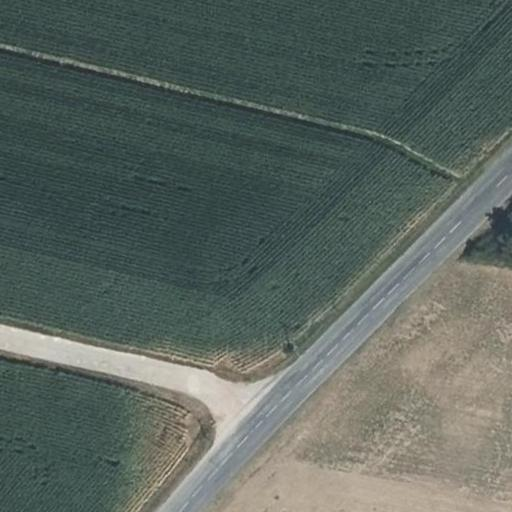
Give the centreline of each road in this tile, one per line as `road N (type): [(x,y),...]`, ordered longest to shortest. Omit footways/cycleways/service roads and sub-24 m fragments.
road 1 (tertiary): [(276,415),(511,169)]
road 2 (unclassified): [(0,346),(276,415)]
road 3 (tertiary): [(189,511),(276,415)]
